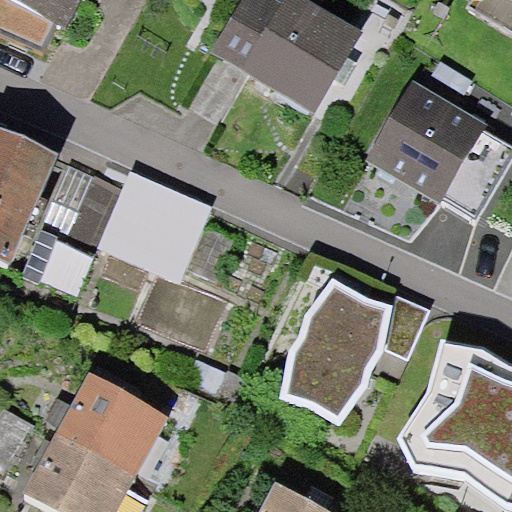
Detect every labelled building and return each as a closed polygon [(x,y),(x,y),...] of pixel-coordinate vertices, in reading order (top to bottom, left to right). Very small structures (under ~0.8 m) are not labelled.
[(0,0),(0,4),(63,37),(82,0),(0,0)] [(246,0),(210,64),(311,122),(357,43),(292,5),(295,0),(246,0)] [(511,0),(471,0),(468,6),(511,31),(511,0)] [(511,158),(511,138),(402,85),(344,212),(405,243),(439,209),(470,226),(511,158)] [(49,168),(0,146),(0,284),(1,285),(7,271),(84,305),(101,266),(95,263),(128,190),(54,157),(49,168)] [(202,348),(213,390),(390,464),(434,443),(489,333),(265,222),(202,348)] [(86,383),(16,506),(26,511),(119,511),(167,429),(86,383)] [(294,511),(269,498),(261,511),(294,511)]
